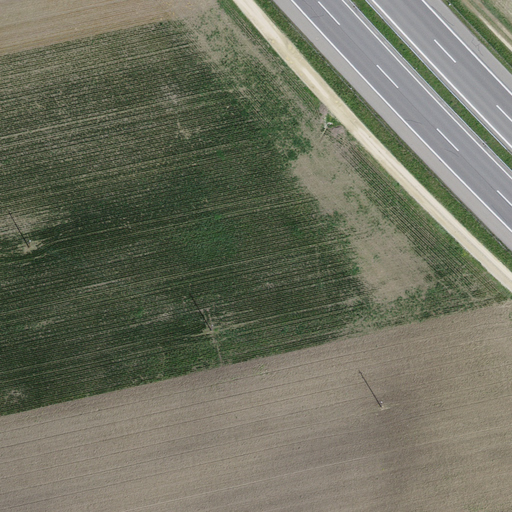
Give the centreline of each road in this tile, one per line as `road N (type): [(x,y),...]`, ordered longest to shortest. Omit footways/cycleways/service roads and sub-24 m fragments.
road 1 (track): [(511,274),(295,69),(237,0)]
road 2 (motorway): [(313,0),(511,212)]
road 3 (motorway): [(511,122),(395,0)]
